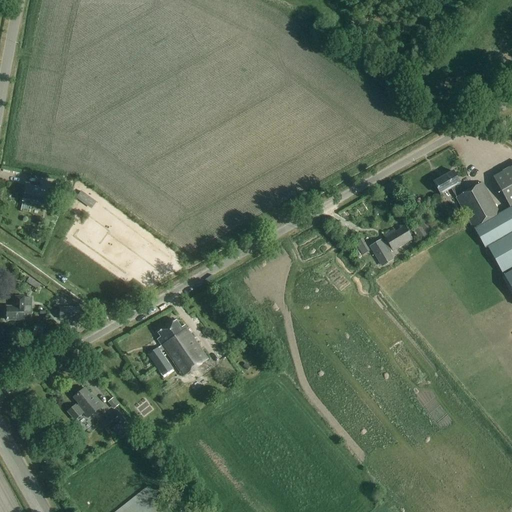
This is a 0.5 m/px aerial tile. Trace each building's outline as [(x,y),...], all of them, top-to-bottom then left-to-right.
[(451,172),(432,183),(438,194),(449,189),(472,229),(483,250),(488,247),(511,290),(511,166),(491,178),(494,184),(508,208),(498,214),(480,183),(463,193),(451,172)] [(26,186),(24,201),(31,202),(31,204),(43,206),(46,193),(52,194),(54,184),(40,182),(39,189),(26,186)] [(81,191),(76,198),(91,209),(96,202),(81,191)] [(381,239),(369,247),(381,267),(393,260),(388,251),(392,249),(393,251),(412,240),(404,227),(392,235),(390,232),(384,236),(386,240),(383,242),(381,239)] [(425,232),(431,242),(437,239),(431,229),(425,232)] [(355,249),(359,261),(367,259),(363,246),(355,249)] [(29,278),(26,283),(37,289),(40,284),(29,278)] [(31,316),(31,307),(31,297),(15,296),(15,308),(7,308),(6,321),(23,321),(23,315),(31,316)] [(77,321),(78,309),(59,309),(59,321),(77,321)] [(173,321),(155,334),(158,338),(156,339),(182,376),(205,360),(182,326),(178,329),(173,321)] [(160,348),(149,355),(153,360),(163,354),(160,348)] [(163,354),(153,360),(163,376),(174,369),(163,354)] [(74,421),(83,414),(86,418),(100,407),(93,398),(92,399),(83,388),(72,398),(76,403),(66,412),(74,421)] [(113,398),(107,403),(114,410),(119,405),(113,398)] [(104,415),(100,418),(103,421),(102,422),(109,432),(124,420),(117,410),(106,418),(104,415)] [(168,511),(148,487),(116,511),(168,511)]
